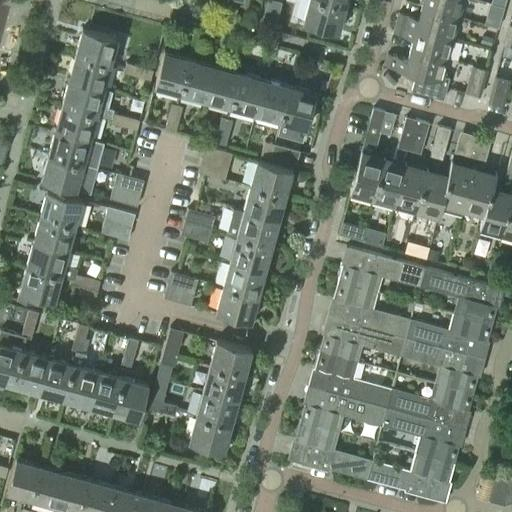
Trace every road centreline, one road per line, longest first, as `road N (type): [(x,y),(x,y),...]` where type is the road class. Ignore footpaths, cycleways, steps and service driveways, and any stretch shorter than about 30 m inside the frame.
road 1 (residential): [(292,340),(131,300),(171,156)]
road 2 (residential): [(292,340),(356,91)]
road 3 (residential): [(457,511),(511,318)]
road 4 (residential): [(258,474),(419,511)]
road 5 (residential): [(511,130),(356,91)]
road 6 (residential): [(258,474),(292,340)]
